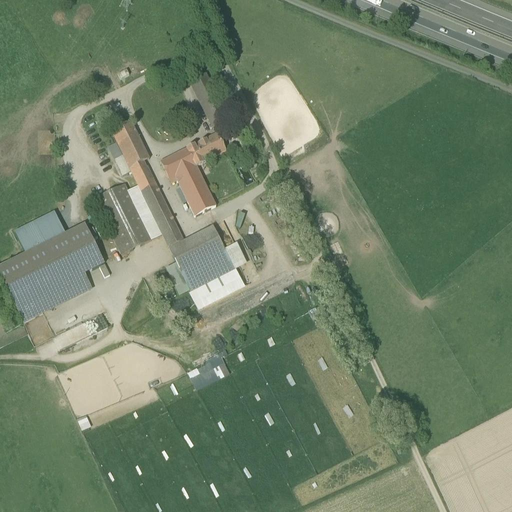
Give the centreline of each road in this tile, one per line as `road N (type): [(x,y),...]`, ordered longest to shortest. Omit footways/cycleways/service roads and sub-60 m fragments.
road 1 (track): [(443,511),(198,0)]
road 2 (track): [(120,90),(189,224),(279,176)]
road 3 (unclassified): [(289,0),(511,89)]
road 4 (track): [(216,46),(75,116),(83,183)]
road 5 (track): [(0,358),(75,354),(111,337),(138,279)]
road 6 (motorway): [(385,0),(511,53)]
